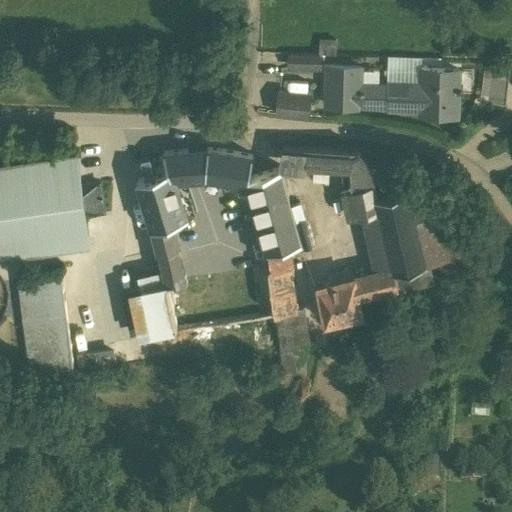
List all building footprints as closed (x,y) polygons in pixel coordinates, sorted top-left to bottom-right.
[(320,49),(290,49),(290,62),(319,63),(320,49)] [(388,79),(363,79),(362,63),(328,63),(327,100),(361,101),(362,100),(387,100),(388,79)] [(460,65),(422,64),(422,77),(388,76),(388,79),(387,100),(387,103),(418,104),(418,109),(459,110),(460,65)] [(510,64),(484,67),(480,97),(506,101),(510,64)] [(310,90),(279,87),(278,109),(308,112),(310,90)] [(370,156),(359,144),(284,140),(278,161),(281,161),(341,164),(352,208),(362,206),(379,201),(376,189),(378,188),(370,156)] [(158,167),(138,173),(153,219),(173,212),(186,208),(175,171),(206,169),(209,142),(165,146),(166,150),(170,163),(158,167)] [(253,149),(209,142),(206,169),(249,176),(248,170),(250,170),(253,149)] [(78,148),(0,159),(0,247),(90,234),(86,203),(82,178),(78,148)] [(166,150),(154,153),(158,167),(170,163),(166,150)] [(250,170),(248,170),(249,176),(269,242),(289,236),(301,232),(281,161),(278,161),(250,170)] [(99,176),(82,178),(86,203),(102,200),(99,176)] [(378,188),(376,189),(379,201),(393,254),(394,254),(396,260),(402,258),(465,242),(455,204),(444,193),(427,197),(422,177),(378,188)] [(379,201),(362,206),(376,258),(393,254),(379,201)] [(187,269),(173,212),(153,219),(167,272),(187,269)] [(289,236),(269,242),(271,257),(277,301),(298,298),(298,296),(289,236)] [(376,258),(356,264),(361,284),(367,283),(399,275),(397,265),(396,260),(394,254),(393,254),(376,258)] [(187,269),(167,272),(177,316),(277,301),(271,257),(187,269)] [(62,258),(21,264),(36,365),(76,359),(62,258)] [(356,264),(319,273),(327,310),(364,301),(361,284),(356,264)] [(167,272),(143,278),(153,322),(177,316),(167,272)] [(367,283),(361,284),(364,301),(370,300),(367,283)] [(298,298),(277,301),(283,335),(311,330),(305,295),(298,296),(298,298)]
